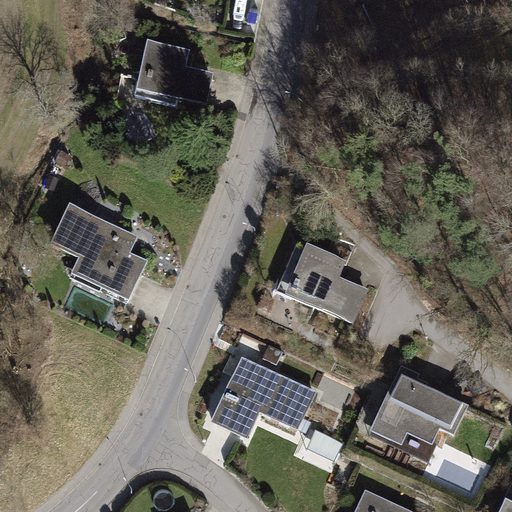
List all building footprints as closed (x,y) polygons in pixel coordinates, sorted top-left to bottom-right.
[(235,0),(233,0),(228,26),(255,31),(260,5),(235,0)] [(212,75),(184,68),(188,52),(146,42),(135,90),(205,106),(212,75)] [(51,246),(80,260),(72,274),(130,302),(149,262),(131,253),(139,237),(71,205),(51,246)] [(344,265),(299,246),(291,266),(289,265),(283,278),(296,284),(291,297),(353,324),(366,293),(337,281),(344,265)] [(269,347),(263,360),(277,366),(283,353),(269,347)] [(314,395),(243,362),(214,424),(241,437),(253,411),(297,432),(314,395)] [(418,377),(402,369),(372,433),(391,442),(393,438),(397,440),(402,429),(433,444),(439,431),(454,437),(467,408),(440,395),(439,396),(414,385),(418,377)] [(343,445),(315,432),(306,451),(334,464),(343,445)] [(403,511),(366,495),(358,511),(403,511)] [(511,511),(511,495),(511,496),(510,495),(502,511),(511,511)]
